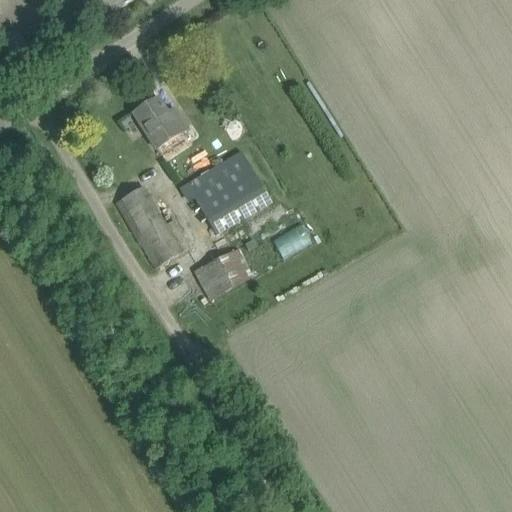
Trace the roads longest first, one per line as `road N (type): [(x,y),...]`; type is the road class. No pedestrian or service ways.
road 1 (unclassified): [(184,349),(32,112)]
road 2 (unclassified): [(32,112),(206,0)]
road 3 (track): [(286,511),(184,349)]
